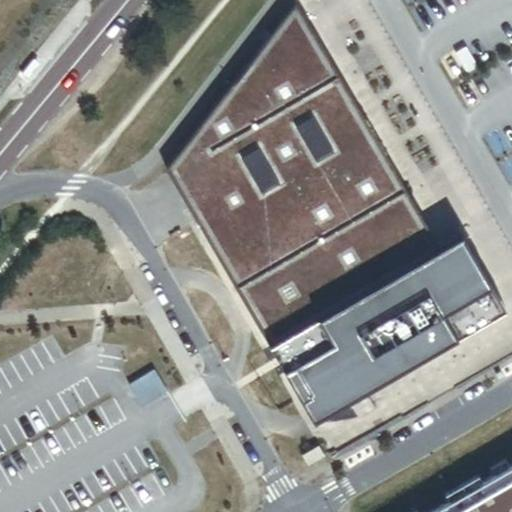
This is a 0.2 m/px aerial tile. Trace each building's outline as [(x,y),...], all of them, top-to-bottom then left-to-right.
[(441,249),(299,6),(166,166),(270,347),(441,249)] [(441,249),(270,347),(312,420),(505,309),(463,236),(441,249)] [(169,394),(157,372),(130,388),(142,409),(169,394)] [(318,447),(302,457),(307,466),(323,457),(318,447)] [(511,511),(511,465),(430,511),(511,511)]
